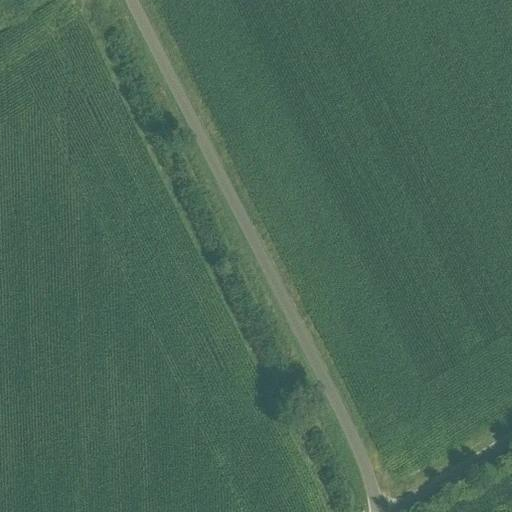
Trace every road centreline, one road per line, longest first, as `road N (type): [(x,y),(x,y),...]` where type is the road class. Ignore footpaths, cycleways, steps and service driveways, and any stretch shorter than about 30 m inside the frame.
road 1 (unclassified): [(384,511),(364,445),(132,0)]
road 2 (unclassified): [(511,438),(390,511)]
